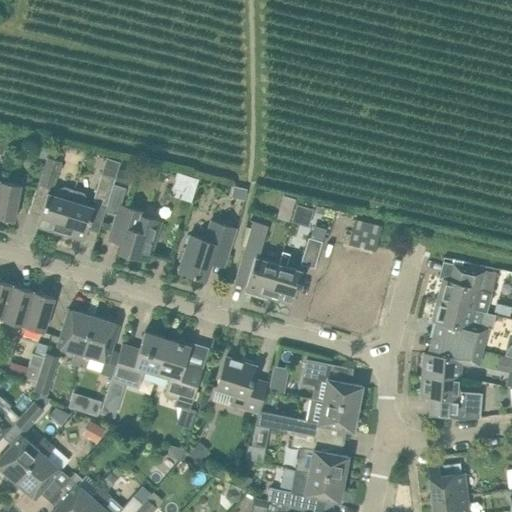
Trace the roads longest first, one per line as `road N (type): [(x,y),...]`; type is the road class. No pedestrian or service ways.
road 1 (residential): [(381,363),(0,255)]
road 2 (unclassified): [(251,0),(252,187)]
road 3 (residential): [(381,363),(412,240)]
road 4 (residential): [(511,429),(385,441)]
